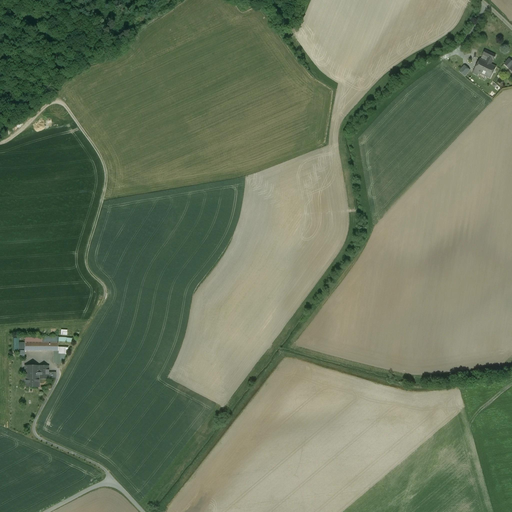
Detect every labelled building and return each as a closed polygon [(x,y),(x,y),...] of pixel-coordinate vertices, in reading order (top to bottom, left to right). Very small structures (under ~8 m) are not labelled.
[(495,56),(485,51),(483,55),(488,58),(493,60),(495,56)] [(480,59),(475,71),(479,73),(482,74),(488,63),(486,62),(480,59)] [(491,65),(488,63),(482,74),(490,78),(496,67),(491,65)] [(465,67),(460,73),(465,77),(469,71),(465,67)] [(42,342),(25,341),(25,351),(57,351),(57,342),(42,342)] [(48,367),(25,366),(25,375),(25,376),(39,376),(39,379),(48,379),(48,367)] [(39,376),(25,376),(25,387),(39,387),(39,379),(39,376)]
